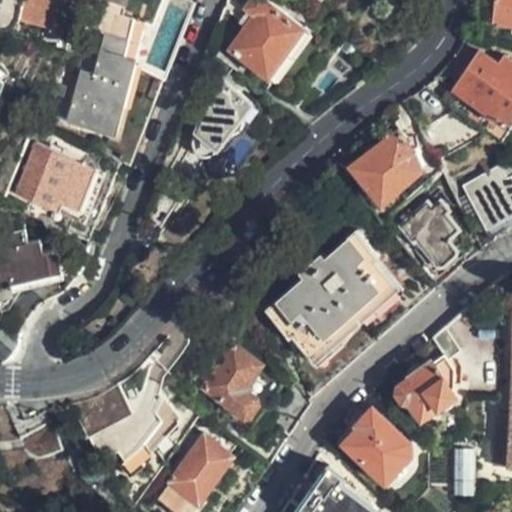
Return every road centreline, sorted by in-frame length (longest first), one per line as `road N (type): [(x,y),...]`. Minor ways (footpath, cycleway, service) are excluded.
road 1 (residential): [(0,381),(83,375),(121,351),(316,143),(434,52),(456,0)]
road 2 (residential): [(261,511),(365,368),(471,274),(511,254)]
